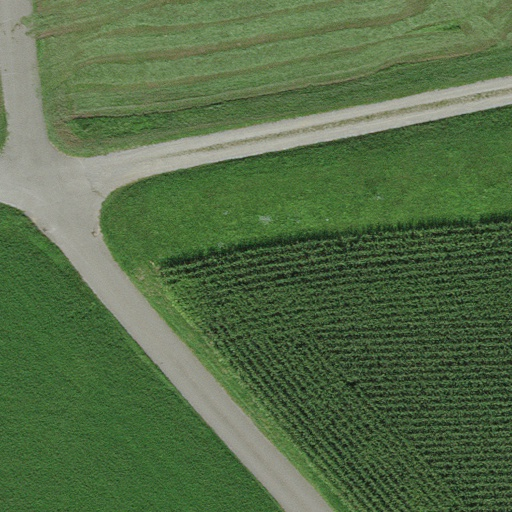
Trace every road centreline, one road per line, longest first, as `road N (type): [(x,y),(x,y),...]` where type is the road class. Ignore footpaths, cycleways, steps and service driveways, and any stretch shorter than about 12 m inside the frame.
road 1 (track): [(307,511),(45,191),(18,0)]
road 2 (track): [(511,99),(45,191),(0,192)]
